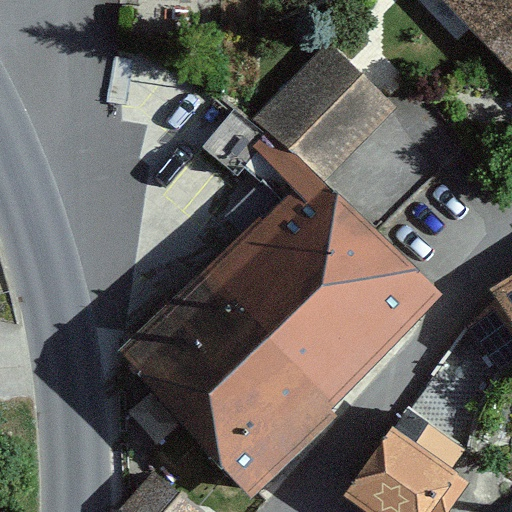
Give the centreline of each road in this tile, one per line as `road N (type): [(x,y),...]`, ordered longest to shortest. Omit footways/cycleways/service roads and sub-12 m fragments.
road 1 (residential): [(96,0),(84,474)]
road 2 (residential): [(313,511),(511,232)]
road 3 (tertiary): [(84,474),(71,388),(0,160)]
